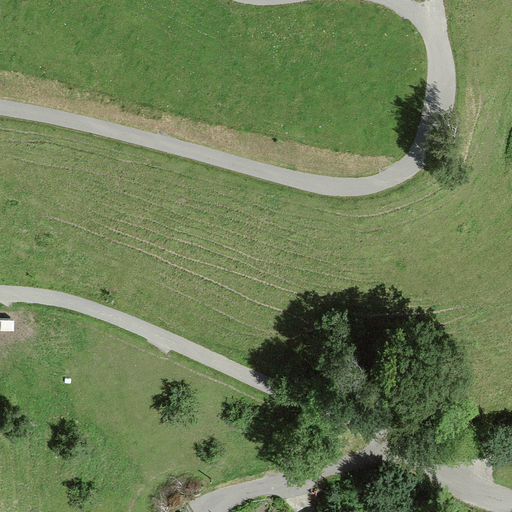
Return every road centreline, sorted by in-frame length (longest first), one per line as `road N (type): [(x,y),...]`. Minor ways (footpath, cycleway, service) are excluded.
road 1 (unclassified): [(393,0),(430,31),(441,79),(415,159),(369,185),(299,181),(0,106)]
road 2 (unclassified): [(0,292),(62,299),(156,334),(354,416),(448,473),(511,499)]
road 3 (track): [(197,511),(400,443)]
